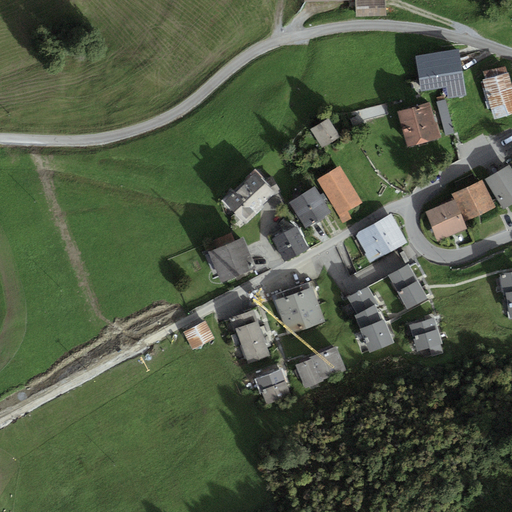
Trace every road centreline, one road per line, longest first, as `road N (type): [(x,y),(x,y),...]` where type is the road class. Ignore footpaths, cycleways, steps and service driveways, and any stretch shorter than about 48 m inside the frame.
road 1 (residential): [(511,53),(411,28),(332,28),(262,45),(181,110),(129,131),(77,140),(0,137)]
road 2 (unclassified): [(0,421),(412,204)]
road 3 (residential): [(412,204),(414,235),(437,255),(457,257),(511,236)]
road 4 (residential): [(511,139),(412,204)]
